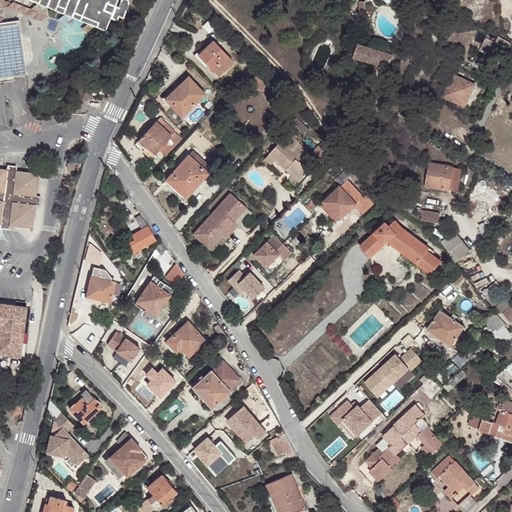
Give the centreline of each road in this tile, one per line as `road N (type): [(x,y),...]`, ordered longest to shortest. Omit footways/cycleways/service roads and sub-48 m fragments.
road 1 (residential): [(100,143),(271,381),(307,459),(354,511)]
road 2 (residential): [(217,511),(108,383),(50,332)]
road 3 (residential): [(50,332),(100,143)]
road 4 (track): [(211,0),(338,137)]
road 5 (residential): [(10,511),(50,332)]
road 6 (residential): [(100,143),(166,0)]
